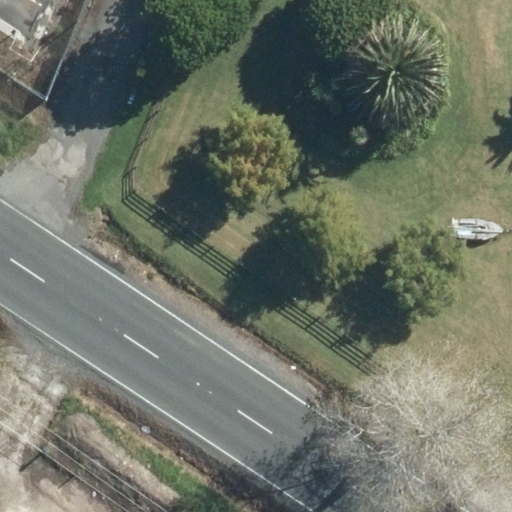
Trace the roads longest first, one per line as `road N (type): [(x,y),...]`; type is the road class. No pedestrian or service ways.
road 1 (tertiary): [(0,252),(390,511)]
road 2 (unknown): [(7,257),(116,0)]
